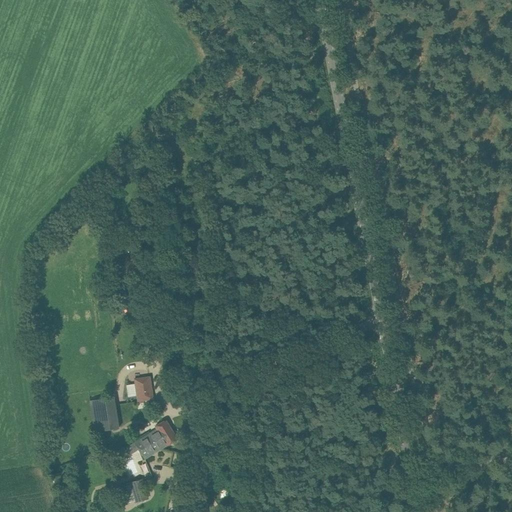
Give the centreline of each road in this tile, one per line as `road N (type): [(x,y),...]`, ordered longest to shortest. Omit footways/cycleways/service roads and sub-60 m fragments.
road 1 (tertiary): [(382,320),(320,0)]
road 2 (unclassified): [(172,511),(196,421),(209,402),(382,320)]
road 3 (tertiary): [(419,511),(382,320)]
